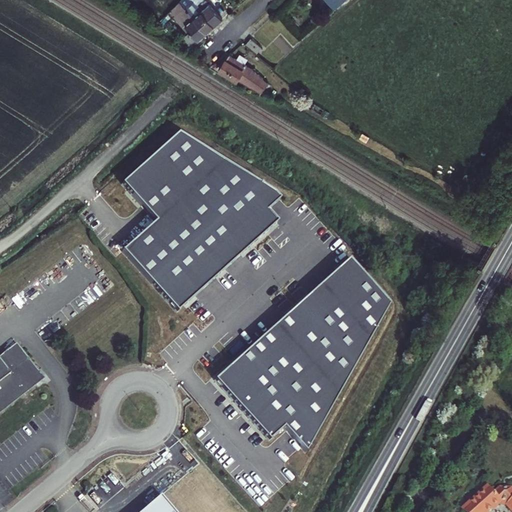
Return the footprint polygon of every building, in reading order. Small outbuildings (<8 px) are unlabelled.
[(179,2),(206,34),(216,25),(222,20),(209,4),(201,11),(196,5),(201,0),(181,0),(180,1),(179,2)] [(345,0),(324,0),(334,10),(345,0)] [(206,34),(179,2),(169,12),(187,33),(183,37),(191,47),(206,34)] [(261,48),(250,39),(246,44),(257,53),(261,48)] [(253,69),(229,55),(218,71),(236,82),(238,78),(261,93),(269,84),(253,69)] [(120,252),(175,313),(275,222),(265,211),(278,199),(272,193),(176,133),(119,184),(153,222),(120,252)] [(281,428),(303,453),(387,304),(347,259),(212,380),(267,441),(281,428)] [(0,414),(38,385),(40,371),(18,343),(0,357),(0,414)] [(494,495),(489,489),(465,511),(490,511),(499,505),(507,506),(511,510),(511,491),(510,490),(506,494),(501,489),(494,495)] [(173,511),(160,496),(141,511),(173,511)]
